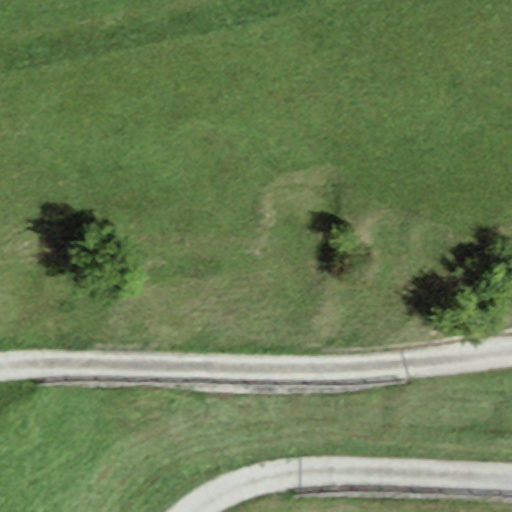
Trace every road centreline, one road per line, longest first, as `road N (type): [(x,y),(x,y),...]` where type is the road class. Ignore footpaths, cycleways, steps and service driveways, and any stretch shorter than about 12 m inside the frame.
road 1 (unclassified): [(0,366),(324,368),(511,352)]
road 2 (unclassified): [(511,477),(270,474),(231,486),(191,511)]
road 3 (track): [(321,0),(0,63)]
